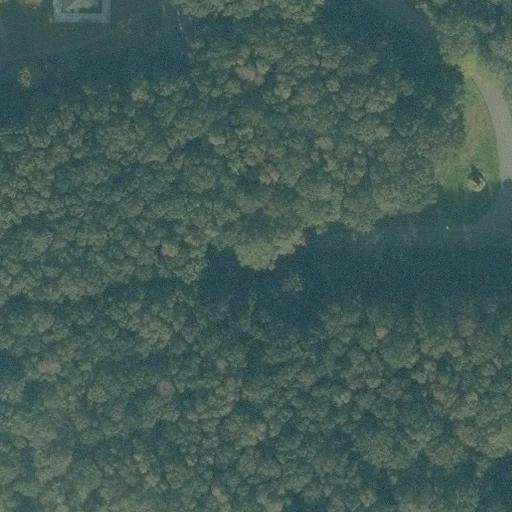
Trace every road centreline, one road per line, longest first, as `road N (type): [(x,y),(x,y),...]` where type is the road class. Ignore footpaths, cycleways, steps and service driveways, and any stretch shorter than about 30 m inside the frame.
road 1 (residential): [(508,233),(392,235),(0,302)]
road 2 (residential): [(508,233),(501,103),(468,52),(390,0)]
